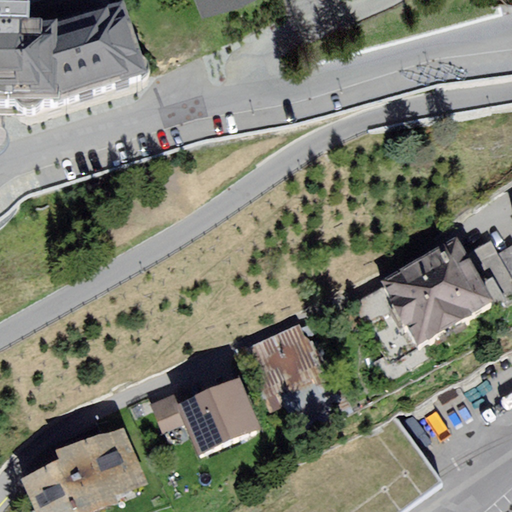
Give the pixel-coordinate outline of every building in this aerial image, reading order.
[(0,0),(0,21),(58,0),(0,0)] [(203,0),(209,14),(246,0),(203,0)] [(0,32),(0,122),(61,123),(158,97),(131,15),(44,35),(0,32)] [(389,293),(425,353),(493,312),(457,252),(389,293)] [(195,413),(186,417),(190,426),(208,465),(266,438),(245,390),(195,413)] [(187,395),(157,409),(169,435),(190,426),(186,417),(195,413),(187,395)] [(413,511),(446,489),(390,409),(244,511),(413,511)] [(33,511),(150,511),(120,440),(59,466),(63,476),(25,492),(33,511)]
